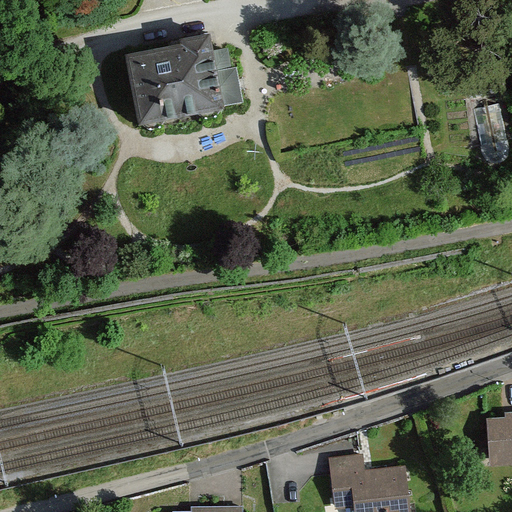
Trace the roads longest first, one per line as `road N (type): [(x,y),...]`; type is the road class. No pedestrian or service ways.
road 1 (unclassified): [(511,227),(0,316)]
road 2 (residential): [(44,511),(399,412),(511,369)]
